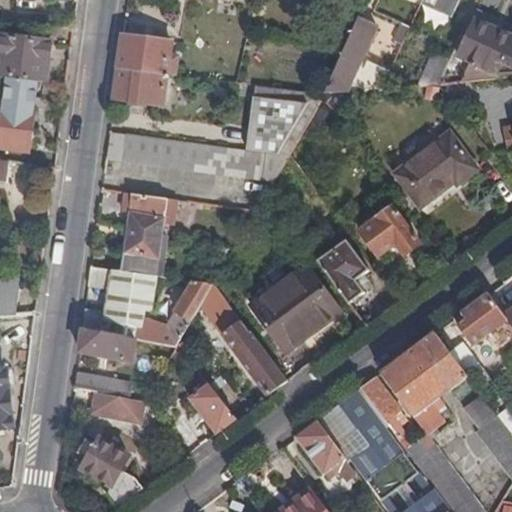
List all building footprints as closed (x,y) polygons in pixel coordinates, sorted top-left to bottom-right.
[(455,0),(420,0),(418,4),(418,5),(451,20),(458,1),(455,0)] [(357,19),(349,36),(368,45),(376,28),(357,19)] [(400,24),(394,36),(402,40),(408,28),(400,24)] [(478,68),(472,81),(494,78),(508,48),(469,29),(456,58),(467,63),(478,68)] [(0,44),(0,77),(45,84),(52,44),(1,36),(0,44)] [(368,45),(349,36),(327,90),(323,99),(380,92),(385,81),(357,70),(361,61),(368,45)] [(394,36),(391,42),(400,46),(402,40),(394,36)] [(122,39),(118,72),(165,79),(175,80),(178,60),(168,58),(170,45),(122,39)] [(418,87),(434,85),(436,85),(448,57),(434,51),(418,87)] [(361,61),(357,70),(385,81),(389,72),(361,61)] [(472,81),(478,68),(467,63),(459,83),(472,81)] [(118,72),(114,103),(161,109),(165,79),(118,72)] [(434,85),(462,122),(475,112),(454,83),(436,85),(434,85)] [(323,99),(327,90),(313,88),(309,98),(323,99)] [(319,108),(323,99),(309,98),(258,91),(248,152),(290,157),(307,127),(319,108)] [(511,101),(502,105),(507,120),(511,118),(511,101)] [(32,113),(2,108),(0,118),(0,149),(27,154),(32,113)] [(319,108),(307,127),(316,132),(327,113),(319,108)] [(110,133),(107,159),(262,181),(263,178),(276,180),(290,157),(248,152),(110,133)] [(451,135),(397,176),(422,209),(457,183),(458,186),(479,171),(451,135)] [(0,183),(5,184),(8,164),(0,163),(0,183)] [(131,194),(123,193),(120,216),(127,217),(131,194)] [(158,280),(161,280),(170,226),(181,227),(184,202),(131,194),(127,217),(119,274),(158,280)] [(393,210),(361,233),(379,258),(397,245),(406,257),(421,247),(393,210)] [(321,263),(351,304),(365,293),(358,282),(370,273),(348,243),(321,263)] [(304,341),(343,312),(308,266),(251,307),(287,354),(304,341)] [(398,300),(410,292),(392,268),(380,277),(398,300)] [(89,289),(110,291),(112,272),(91,269),(89,289)] [(108,314),(86,312),(83,331),(104,335),(106,326),(157,335),(152,344),(176,349),(176,348),(202,306),(213,287),(191,284),(174,313),(175,313),(168,326),(145,319),(146,313),(154,313),(158,280),(119,274),(112,272),(110,291),(108,314)] [(0,319),(14,318),(18,285),(0,284),(0,319)] [(270,396),(287,384),(213,287),(202,306),(270,396)] [(490,293),(463,313),(467,318),(458,325),(457,329),(458,332),(461,336),(466,336),(475,330),(482,339),(509,319),(490,293)] [(348,318),(343,312),(304,341),(308,347),(348,318)] [(448,324),(436,334),(449,352),(462,343),(448,324)] [(157,335),(106,326),(104,335),(134,341),(152,344),(157,335)] [(83,331),(80,355),(130,363),(134,341),(104,335),(83,331)] [(436,334),(385,373),(434,438),(444,431),(440,426),(446,421),(433,404),(468,377),(449,352),(436,334)] [(78,373),(75,388),(96,393),(115,397),(116,388),(117,381),(78,373)] [(6,377),(0,377),(0,430),(9,430),(6,377)] [(378,378),(363,390),(392,427),(395,431),(401,427),(394,418),(403,411),(378,378)] [(116,388),(115,397),(130,401),(132,391),(116,388)] [(217,436),(235,422),(208,388),(191,402),(217,436)] [(363,390),(320,422),(346,457),(350,454),(392,511),(447,511),(449,511),(388,430),(392,427),(363,390)] [(138,427),(143,404),(130,401),(115,397),(96,393),(92,416),(138,427)] [(478,430),(511,474),(511,435),(481,395),(465,407),(481,428),(478,430)] [(320,422),(299,438),(327,475),(340,466),(351,481),(359,475),(346,457),(320,422)] [(408,449),(453,508),(455,511),(491,511),(438,442),(431,448),(423,438),(408,449)] [(120,508),(145,489),(136,479),(143,466),(102,441),(99,448),(87,441),(79,455),(90,461),(85,470),(111,486),(107,494),(120,508)] [(278,511),(290,511),(317,492),(313,486),(278,511)] [(290,511),(331,511),(317,492),(290,511)]
